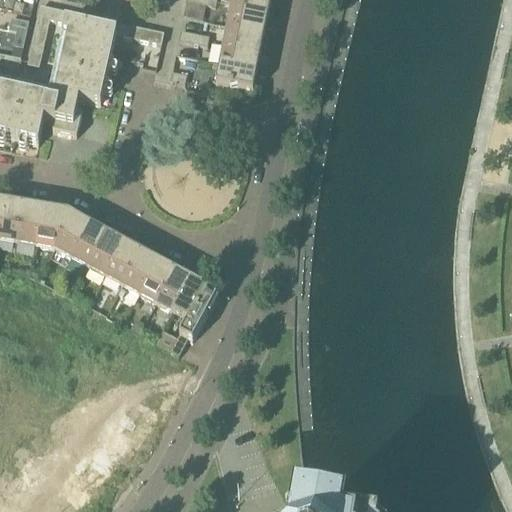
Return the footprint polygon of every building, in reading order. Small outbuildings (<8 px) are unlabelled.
[(202,0),(187,0),(187,5),(201,9),(202,0)] [(207,0),(202,0),(201,9),(215,12),(217,2),(207,0)] [(221,0),(220,8),(230,11),(268,20),(272,1),(269,0),(221,0)] [(115,40),(161,51),(163,39),(40,11),(27,70),(38,73),(49,26),(64,29),(61,41),(67,43),(54,101),(66,103),(78,106),(100,111),(115,40)] [(264,38),(268,20),(230,11),(226,31),(264,38)] [(16,36),(25,39),(29,25),(11,21),(9,32),(16,34),(16,36)] [(226,31),(222,50),(260,57),(264,38),(226,31)] [(25,39),(16,36),(13,51),(22,53),(25,39)] [(180,36),(178,46),(193,49),(194,39),(180,36)] [(194,39),(193,49),(207,52),(209,42),(194,39)] [(222,50),(219,68),(256,75),(260,57),(222,50)] [(0,58),(0,69),(18,73),(20,63),(0,58)] [(208,84),(215,85),(215,88),(252,96),(256,75),(219,68),(218,72),(210,70),(208,84)] [(186,81),(172,78),(170,87),(184,90),(186,81)] [(52,137),(76,142),(81,119),(76,118),(78,106),(66,103),(63,116),(58,119),(45,117),(48,105),(0,94),(0,142),(37,151),(43,126),(54,128),(52,137)] [(4,206),(0,227),(0,244),(16,247),(23,210),(4,206)] [(42,213),(23,210),(16,247),(36,251),(42,213)] [(42,213),(36,251),(52,254),(71,220),(66,217),(42,213)] [(88,229),(71,220),(52,254),(54,254),(70,262),(88,229)] [(70,262),(87,272),(105,238),(88,229),(70,262)] [(122,247),(105,238),(87,272),(104,281),(122,247)] [(121,290),(140,257),(122,247),(104,281),(121,290)] [(139,300),(157,266),(140,257),(121,290),(139,300)] [(157,266),(139,300),(156,309),(174,275),(157,266)] [(191,285),(174,275),(156,309),(173,318),(191,285)] [(216,303),(206,298),(208,294),(191,285),(173,318),(190,327),(180,346),(162,336),(155,350),(178,362),(187,345),(192,347),(216,303)]
